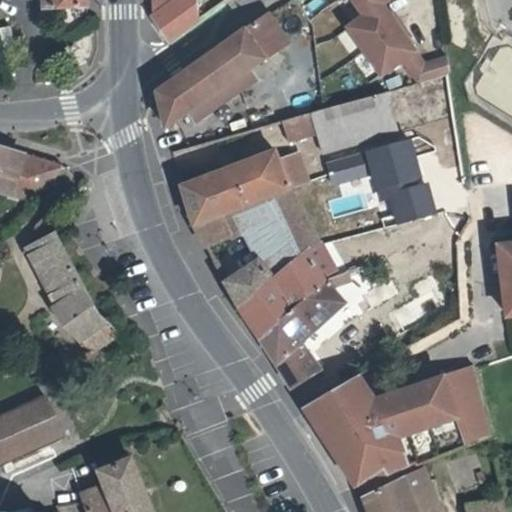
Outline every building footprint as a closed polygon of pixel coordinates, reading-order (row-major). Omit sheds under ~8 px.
[(162,0),(156,5),(158,21),(186,0),(162,0)] [(172,44),(205,21),(200,0),(186,0),(158,21),(172,44)] [(357,0),(370,18),(354,30),(387,77),(408,62),(421,54),(387,6),(396,0),(357,0)] [(162,96),(169,129),(194,111),(278,52),(291,43),(273,16),(174,87),(162,96)] [(14,25),(3,28),(8,46),(19,43),(14,25)] [(423,58),(421,54),(408,62),(411,66),(423,58)] [(430,67),(423,58),(411,66),(423,85),(452,77),(450,64),(430,67)] [(252,71),(194,111),(202,122),(260,81),(252,71)] [(319,115),(326,138),(330,156),(404,135),(392,94),(319,115)] [(286,125),(292,147),(300,144),(326,138),(319,115),(286,125)] [(461,230),(478,227),(469,175),(462,134),(462,132),(449,135),(457,172),(451,173),(452,178),(461,230)] [(36,203),(70,169),(47,162),(0,147),(0,193),(28,201),(36,203)] [(280,157),(236,173),(252,211),(300,193),(301,194),(315,188),(305,159),(284,166),(280,157)] [(203,174),(184,180),(196,220),(200,230),(228,220),(252,211),(236,173),(213,181),(211,179),(208,176),(203,174)] [(278,293),(248,314),(265,344),(336,288),(333,283),(349,274),(301,194),(300,193),(252,211),(228,220),(238,243),(248,238),(262,265),(278,293)] [(200,230),(213,253),(218,251),(238,243),(228,220),(200,230)] [(38,246),(42,277),(55,308),(64,321),(85,341),(109,325),(88,289),(86,286),(59,235),(52,222),(40,231),(43,243),(38,246)] [(213,253),(217,259),(222,257),(218,251),(213,253)] [(232,287),(248,314),(278,293),(262,265),(232,287)] [(284,378),(296,395),(321,374),(304,345),(352,308),(338,287),(336,288),(265,344),(284,378)] [(109,325),(85,341),(102,353),(121,339),(121,338),(109,325)] [(63,369),(87,368),(86,355),(62,357),(63,369)] [(370,394),(314,423),(318,429),(364,496),(385,483),(392,479),(403,474),(420,466),(422,470),(425,469),(487,442),(496,437),(480,372),(445,385),(419,394),(393,403),(395,410),(383,415),(380,407),(370,394)] [(442,378),(417,387),(419,394),(445,385),(442,378)] [(362,383),(307,412),(311,417),(314,423),(370,394),(365,387),(362,383)] [(0,419),(0,464),(64,436),(46,398),(0,419)] [(393,403),(380,407),(383,415),(395,410),(393,403)] [(496,437),(487,442),(501,505),(511,504),(496,437)] [(84,507),(86,511),(152,511),(134,461),(109,471),(106,464),(98,466),(107,487),(81,497),(84,507)] [(385,483),(364,496),(370,511),(442,511),(425,469),(422,470),(420,466),(403,474),(392,479),(385,483)]
